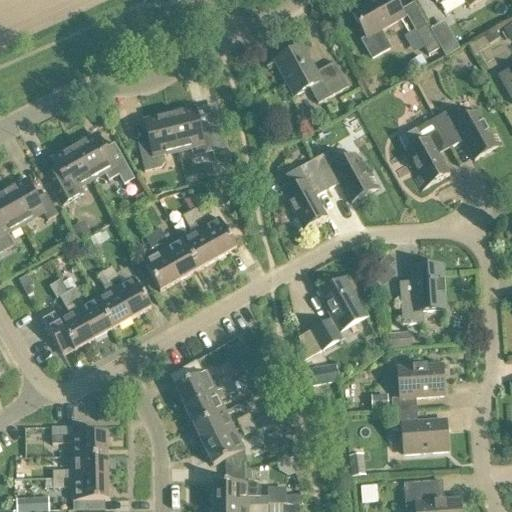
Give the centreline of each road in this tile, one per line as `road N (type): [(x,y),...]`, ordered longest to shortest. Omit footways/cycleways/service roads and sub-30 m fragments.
road 1 (residential): [(463,222),(356,240),(313,258),(123,366)]
road 2 (residential): [(0,132),(82,89),(162,78),(299,0)]
road 3 (residential): [(496,511),(481,477),(479,424),(493,359),(490,295),(483,253),(463,222)]
road 4 (residential): [(162,511),(154,427),(123,366)]
